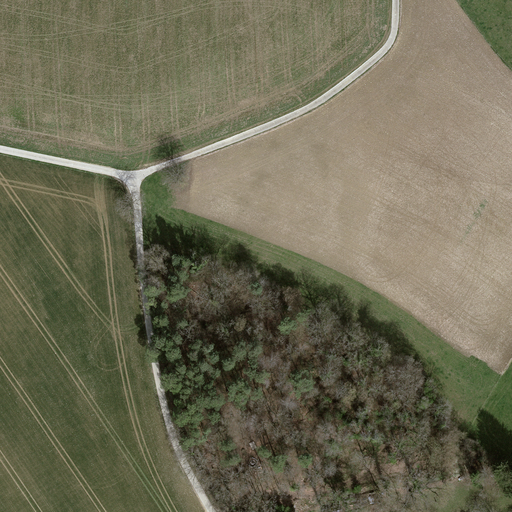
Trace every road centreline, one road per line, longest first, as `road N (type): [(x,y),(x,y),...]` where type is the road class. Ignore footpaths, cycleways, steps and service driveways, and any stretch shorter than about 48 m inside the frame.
road 1 (track): [(133,176),(164,408),(211,511)]
road 2 (track): [(133,176),(330,94),(390,41),(395,0)]
road 3 (track): [(0,149),(133,176)]
